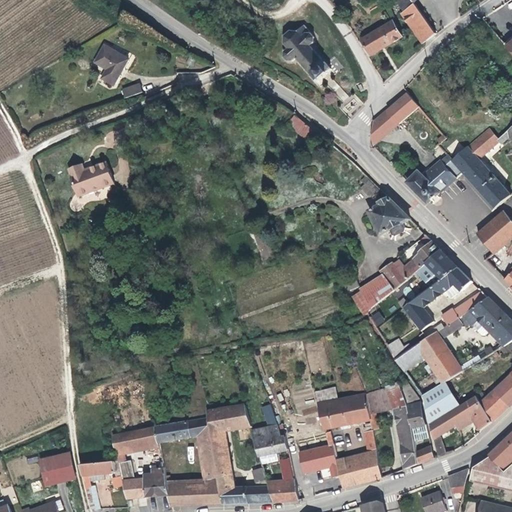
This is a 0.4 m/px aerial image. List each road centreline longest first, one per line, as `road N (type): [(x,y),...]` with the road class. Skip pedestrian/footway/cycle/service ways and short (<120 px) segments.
road 1 (track): [(23,157),(64,259),(64,342),(87,511)]
road 2 (tertiary): [(140,0),(353,139)]
road 3 (tertiary): [(353,139),(511,303)]
road 4 (residential): [(379,96),(498,0)]
road 5 (tertiary): [(386,488),(459,459),(511,420)]
